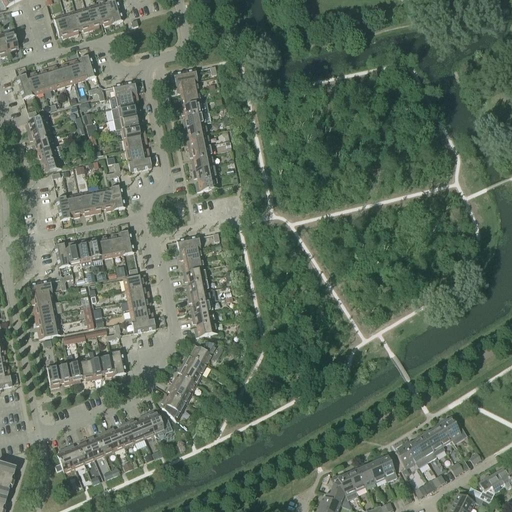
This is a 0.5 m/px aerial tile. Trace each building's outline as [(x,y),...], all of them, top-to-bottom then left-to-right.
[(0,0),(6,9),(22,0),(0,0)] [(116,2),(106,5),(109,15),(120,12),(116,2)] [(106,5),(95,8),(101,26),(103,25),(104,28),(112,26),(109,15),(106,5)] [(95,8),(85,11),(91,32),(99,30),(98,27),(101,26),(95,8)] [(91,32),(85,11),(74,14),(80,32),(82,32),(83,34),(91,32)] [(123,23),(120,12),(109,15),(112,26),(123,23)] [(74,14),(64,17),(70,38),(78,36),(77,33),(80,32),(74,14)] [(70,38),(64,17),(53,20),(59,39),(62,38),(62,41),(70,38)] [(12,32),(2,36),(8,57),(16,54),(15,51),(18,51),(12,32)] [(2,36),(0,36),(0,58),(0,59),(8,57),(2,36)] [(82,71),(93,68),(90,57),(78,61),(79,64),(80,63),(82,71)] [(76,61),(68,64),(75,85),(85,82),(82,71),(80,63),(79,64),(77,64),(76,61)] [(75,85),(68,64),(61,66),(61,69),(59,70),(64,88),(75,85)] [(56,67),(48,70),(54,91),(64,88),(59,70),(57,70),(56,67)] [(96,78),(93,68),(82,71),(85,82),(96,78)] [(41,75),(38,76),(44,94),(54,91),(48,70),(40,72),(41,75)] [(195,72),(184,74),(186,85),(197,83),(195,72)] [(35,74),(27,76),(30,87),(33,97),(44,94),(38,76),(36,77),(35,74)] [(186,85),(184,74),(173,76),(175,87),(186,85)] [(30,87),(27,76),(16,79),(19,90),(30,87)] [(197,83),(186,85),(175,87),(177,95),(180,95),(181,97),(199,94),(197,83)] [(134,84),(123,86),(126,98),(137,96),(134,84)] [(126,98),(123,86),(113,89),(115,100),(126,98)] [(33,97),(30,87),(19,90),(22,100),(33,97)] [(199,94),(181,97),(181,100),(178,101),(180,109),(201,104),(199,94)] [(137,96),(126,98),(115,100),(109,101),(111,112),(136,107),(135,104),(138,104),(137,96)] [(184,116),(185,119),(203,115),(209,114),(206,103),(201,104),(180,109),(181,117),(184,116)] [(111,112),(113,122),(119,121),(141,116),(139,109),(136,109),(136,107),(111,112)] [(209,114),(203,115),(185,119),(185,121),(182,122),(184,130),(206,126),(211,125),(209,114)] [(141,116),(119,121),(113,122),(115,133),(121,132),(140,128),(139,126),(142,125),(141,116)] [(27,135),(49,128),(45,118),(27,123),(28,126),(25,127),(27,135)] [(85,128),(86,128),(92,126),(91,123),(88,124),(87,118),(82,120),(85,128)] [(74,121),(77,131),(83,130),(80,120),(74,121)] [(92,126),(86,128),(88,138),(97,136),(95,126),(92,126)] [(206,126),(184,130),(186,138),(188,137),(189,140),(208,136),(206,126)] [(49,128),(27,135),(30,143),(33,142),(33,144),(52,139),(49,128)] [(140,131),(140,128),(121,132),(123,142),(145,138),(143,130),(140,131)] [(77,131),(76,132),(78,138),(84,136),(82,130),(77,131)] [(208,136),(189,140),(189,142),(187,143),(188,151),(210,147),(208,136)] [(88,139),(91,149),(92,148),(96,147),(93,137),(88,139)] [(145,138),(123,142),(126,153),(144,150),(144,147),(147,146),(145,138)] [(52,139),(33,144),(34,147),(31,148),(34,156),(55,149),(52,139)] [(86,140),(78,142),(80,148),(87,146),(86,140)] [(210,147),(188,151),(190,159),(193,159),(193,161),(212,157),(210,147)] [(39,163),(40,165),(58,160),(64,158),(61,148),(55,149),(34,156),(36,163),(39,163)] [(144,150),(126,153),(128,164),(131,163),(138,162),(144,161),(149,159),(148,151),(145,152),(144,150)] [(212,157),(193,161),(194,164),(191,164),(192,172),(214,168),(212,157)] [(144,161),(138,162),(141,173),(151,171),(149,159),(144,161)] [(58,160),(40,165),(40,168),(37,168),(40,177),(61,171),(58,160)] [(141,173),(138,162),(131,163),(128,164),(130,175),(141,173)] [(77,177),(84,175),(83,168),(75,169),(77,177)] [(216,179),(214,168),(192,172),(194,180),(197,180),(197,182),(216,179)] [(216,179),(197,182),(198,185),(195,185),(197,194),(218,190),(216,179)] [(111,201),(122,198),(120,188),(109,190),(111,201)] [(109,190),(99,192),(102,211),(105,210),(105,213),(113,211),(111,201),(109,190)] [(99,192),(88,194),(92,216),(100,214),(100,211),(102,211),(99,192)] [(88,194),(77,196),(81,215),(84,214),(84,217),(92,216),(88,194)] [(77,196),(67,198),(69,209),(71,220),(79,218),(78,215),(81,215),(77,196)] [(69,209),(67,198),(56,200),(58,211),(69,209)] [(122,198),(111,201),(113,211),(125,209),(122,198)] [(71,220),(69,209),(58,211),(60,222),(71,220)] [(129,233),(120,235),(122,246),(132,244),(129,233)] [(111,240),(108,240),(112,259),(124,256),(122,246),(120,235),(110,237),(111,240)] [(112,259),(108,240),(106,241),(105,238),(97,239),(101,261),(112,259)] [(198,238),(187,241),(189,252),(200,250),(198,238)] [(90,244),(87,244),(91,263),(101,261),(97,239),(89,241),(90,244)] [(189,252),(187,241),(176,243),(179,254),(189,252)] [(91,263),(87,244),(84,245),(84,242),(76,244),(80,265),(81,270),(92,267),(91,263)] [(68,248),(66,249),(67,257),(70,267),(80,265),(76,244),(68,245),(68,248)] [(134,254),(132,244),(122,246),(124,256),(134,254)] [(66,249),(66,246),(54,248),(56,259),(67,257),(66,249)] [(200,250),(189,252),(179,254),(180,262),(183,262),(184,264),(202,260),(200,250)] [(67,257),(56,259),(58,270),(70,267),(67,257)] [(202,260),(184,264),(184,267),(181,267),(183,275),(204,271),(202,260)] [(123,268),(115,270),(117,280),(125,278),(123,268)] [(206,282),(204,271),(183,275),(184,283),(187,283),(188,285),(206,282)] [(95,284),(93,275),(86,276),(87,279),(83,280),(84,286),(95,284)] [(105,275),(97,277),(98,284),(106,282),(105,275)] [(125,292),(143,288),(143,286),(146,285),(144,277),(123,281),(125,292)] [(206,282),(188,285),(188,288),(185,288),(187,297),(209,292),(206,282)] [(41,297),(52,294),(50,283),(39,285),(41,297)] [(41,297),(39,285),(28,287),(30,299),(41,297)] [(144,291),(143,288),(125,292),(127,303),(149,298),(147,290),(144,291)] [(209,292),(187,297),(189,305),(192,304),(192,306),(211,303),(209,292)] [(52,294),(41,297),(30,299),(32,306),(35,306),(35,309),(54,305),(52,294)] [(149,298),(127,303),(129,313),(148,310),(147,307),(150,307),(149,298)] [(211,303),(192,306),(193,309),(190,310),(191,318),(213,313),(211,303)] [(54,305),(35,309),(36,311),(33,311),(34,320),(56,315),(54,305)] [(89,309),(83,310),(85,321),(92,319),(89,309)] [(94,320),(101,318),(99,310),(92,312),(94,320)] [(148,310),(129,313),(130,320),(124,321),(125,325),(131,324),(142,322),(153,320),(151,312),(148,312),(148,310)] [(213,313),(191,318),(193,326),(196,325),(196,328),(215,324),(213,313)] [(56,315),(34,320),(36,327),(39,327),(40,330),(58,326),(56,315)] [(92,320),(85,321),(87,332),(94,330),(92,320)] [(94,322),(96,330),(103,329),(101,320),(94,322)] [(155,331),(153,320),(142,322),(144,333),(155,331)] [(142,322),(131,324),(134,335),(144,333),(142,322)] [(215,324),(196,328),(197,330),(194,331),(196,339),(217,335),(215,324)] [(58,326),(40,330),(40,332),(37,333),(39,341),(60,337),(58,326)] [(81,336),(74,338),(75,345),(82,343),(81,336)] [(74,338),(67,339),(68,346),(75,345),(74,338)] [(231,343),(229,349),(237,351),(239,345),(231,343)] [(191,357),(190,359),(206,368),(210,362),(212,363),(213,363),(215,362),(217,361),(218,359),(224,350),(204,345),(200,352),(192,347),(188,355),(191,357)] [(121,353),(110,355),(112,366),(124,364),(121,353)] [(92,354),(88,355),(89,360),(94,381),(101,380),(101,377),(104,376),(100,357),(93,359),(92,354)] [(110,355),(100,357),(104,376),(106,376),(106,379),(114,377),(112,366),(110,355)] [(67,364),(68,364),(72,385),(80,384),(80,381),(82,380),(79,362),(72,363),(71,357),(66,358),(67,364)] [(206,368),(190,359),(188,361),(186,360),(182,367),(201,378),(206,368)] [(94,381),(89,360),(79,362),(82,380),(85,380),(85,383),(94,381)] [(72,385),(68,364),(67,364),(57,366),(61,385),(63,384),(64,387),(72,385)] [(124,364),(112,366),(114,377),(126,375),(124,364)] [(61,385),(57,366),(46,368),(50,390),(59,388),(58,385),(61,385)] [(4,367),(0,367),(0,378),(9,377),(8,369),(5,369),(4,367)] [(201,378),(182,367),(178,374),(180,376),(179,378),(196,387),(201,378)] [(217,383),(223,387),(228,379),(222,376),(217,383)] [(9,377),(0,378),(0,386),(1,390),(11,388),(9,377)] [(196,387),(179,378),(178,380),(175,379),(171,386),(180,391),(191,396),(196,387)] [(180,391),(171,386),(167,393),(170,395),(169,397),(186,406),(191,396),(180,391)] [(186,406),(169,397),(168,399),(165,398),(161,405),(163,407),(161,411),(176,424),(186,406)] [(153,413),(146,416),(152,432),(154,436),(155,439),(158,441),(165,438),(165,435),(165,434),(172,432),(167,421),(162,416),(158,417),(157,415),(154,416),(154,415),(153,413)] [(138,422),(137,422),(144,440),(154,436),(152,432),(146,416),(138,420),(138,422)] [(443,422),(440,424),(451,443),(453,446),(466,438),(455,420),(452,422),(450,420),(444,424),(443,422)] [(119,430),(116,431),(124,448),(134,444),(125,424),(124,421),(120,422),(121,425),(117,427),(119,430)] [(133,421),(125,424),(134,444),(136,450),(145,447),(142,441),(144,440),(137,422),(134,424),(133,421)] [(433,431),(432,431),(442,448),(451,443),(440,424),(432,428),(433,431)] [(99,439),(97,440),(103,457),(114,453),(105,432),(104,429),(100,431),(101,434),(97,435),(99,439)] [(113,429),(105,432),(114,453),(124,448),(116,431),(114,432),(113,429)] [(428,431),(425,433),(421,435),(432,452),(435,457),(436,457),(444,452),(442,448),(432,431),(429,433),(428,431)] [(414,439),(415,441),(413,443),(427,465),(437,459),(436,457),(435,457),(432,452),(421,435),(414,439)] [(93,438),(85,442),(93,461),(103,457),(97,440),(94,441),(93,438)] [(79,448),(77,448),(84,465),(93,461),(85,442),(78,445),(79,448)] [(409,442),(403,446),(414,463),(415,465),(418,471),(427,465),(413,443),(411,444),(409,442)] [(396,451),(397,453),(394,455),(405,471),(415,465),(414,463),(403,446),(396,451)] [(73,447),(66,450),(70,460),(74,469),(84,465),(77,448),(74,450),(73,447)] [(59,456),(56,457),(59,465),(60,466),(62,472),(63,474),(74,469),(70,460),(66,450),(58,453),(59,456)] [(151,455),(144,458),(146,464),(148,464),(149,463),(153,462),(153,461),(151,457),(151,455)] [(473,466),(480,462),(476,456),(469,460),(473,466)] [(383,457),(376,460),(385,481),(387,484),(397,480),(395,476),(387,458),(384,459),(383,457)] [(385,481),(376,460),(372,462),(373,464),(367,467),(375,485),(385,481)] [(130,463),(122,466),(125,473),(132,470),(131,466),(130,465),(130,463)] [(458,464),(454,467),(459,475),(463,473),(458,464)] [(0,465),(0,498),(6,500),(10,488),(12,489),(14,484),(11,483),(15,470),(0,465)] [(363,466),(356,469),(365,489),(375,485),(367,467),(364,468),(363,466)] [(454,467),(449,470),(455,478),(459,475),(454,467)] [(117,469),(110,472),(112,478),(120,475),(117,469)] [(350,474),(347,475),(355,494),(365,489),(356,469),(349,472),(350,474)] [(482,491),(478,500),(482,502),(488,505),(494,495),(504,489),(506,492),(510,489),(511,490),(511,471),(509,470),(498,477),(496,474),(478,485),(482,491)] [(110,472),(103,475),(105,481),(112,478),(110,472)] [(340,476),(337,478),(345,496),(344,497),(345,499),(345,498),(347,503),(357,498),(355,494),(354,491),(347,475),(344,477),(343,475),(340,476)] [(436,480),(441,486),(445,484),(440,477),(436,480)] [(97,478),(90,481),(93,487),(99,484),(97,478)] [(345,496),(337,478),(330,480),(333,487),(329,496),(326,495),(324,499),(340,505),(344,496),(344,497),(345,496)] [(441,486),(436,480),(432,482),(436,489),(441,486)] [(422,488),(414,493),(418,500),(426,496),(422,488)] [(458,496),(452,507),(462,511),(469,511),(474,504),(480,507),(482,502),(478,500),(471,497),(469,502),(458,496)] [(401,500),(404,506),(411,503),(408,497),(401,500)] [(320,502),(317,509),(324,511),(337,511),(340,505),(324,499),(323,503),(320,502)]
